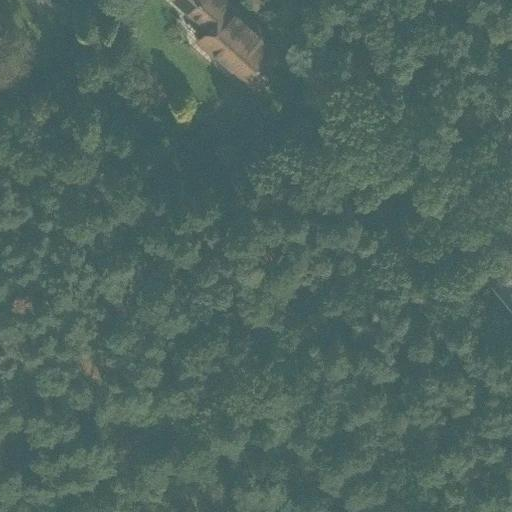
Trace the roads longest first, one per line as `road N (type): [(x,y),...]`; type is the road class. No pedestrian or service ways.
road 1 (track): [(0,97),(208,286),(484,511)]
road 2 (track): [(511,139),(39,511)]
